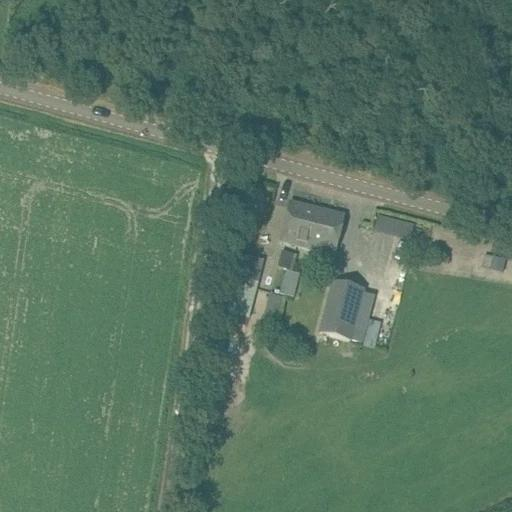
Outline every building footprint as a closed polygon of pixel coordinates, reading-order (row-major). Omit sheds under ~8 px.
[(290,204),(285,224),(280,242),(334,255),(343,218),(290,204)] [(381,211),(373,227),(408,245),(416,229),(381,211)] [(278,268),(288,270),(281,295),(299,299),(309,259),(283,252),(278,268)] [(485,257),(482,269),(503,274),(506,262),(485,257)] [(250,259),(249,277),(261,278),(262,260),(250,259)] [(333,281),(319,335),(350,343),(351,337),(364,289),(351,286),(333,281)] [(233,284),(225,313),(249,319),(256,290),(233,284)] [(276,323),(284,297),(272,294),(264,319),(276,323)]
